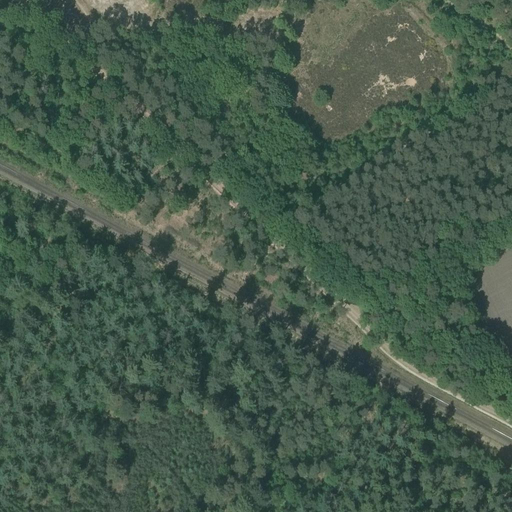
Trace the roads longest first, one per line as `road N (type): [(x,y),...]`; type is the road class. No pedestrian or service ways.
road 1 (track): [(180,150),(405,364),(511,423)]
road 2 (track): [(24,0),(180,150)]
